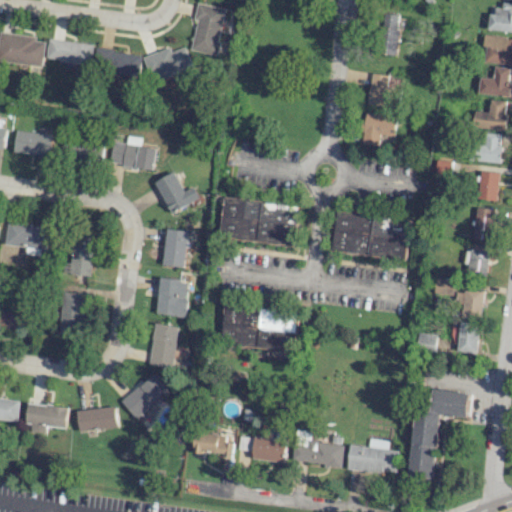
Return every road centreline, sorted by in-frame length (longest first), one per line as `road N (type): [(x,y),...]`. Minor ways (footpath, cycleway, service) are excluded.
road 1 (residential): [(122,202),(135,218),(135,237),(114,349),(101,368),(68,375),(0,364)]
road 2 (residential): [(336,79),(310,280),(236,271)]
road 3 (residential): [(511,324),(486,511)]
road 4 (residential): [(167,0),(151,21),(0,5)]
road 5 (residential): [(360,511),(187,485)]
road 6 (residential): [(249,161),(402,184)]
road 7 (residential): [(122,202),(0,185)]
